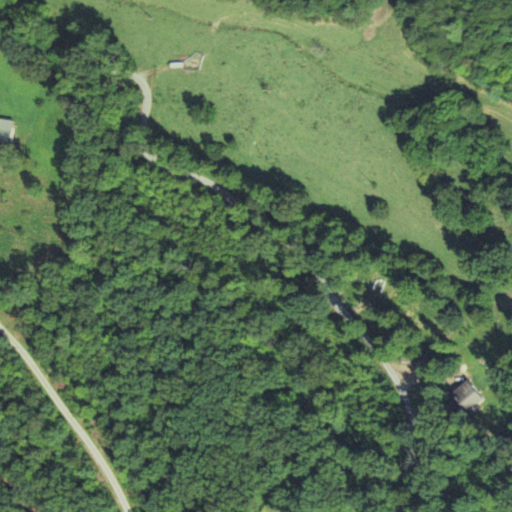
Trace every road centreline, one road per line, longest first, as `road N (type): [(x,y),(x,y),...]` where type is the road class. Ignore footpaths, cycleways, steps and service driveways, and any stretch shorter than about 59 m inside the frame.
road 1 (residential): [(401,511),(411,421),(394,373),(297,246),(208,181),(151,159),(142,139),(140,72)]
road 2 (residential): [(0,33),(28,55),(56,63),(140,72),(183,65),(250,90)]
road 3 (residential): [(128,511),(96,452),(0,326)]
